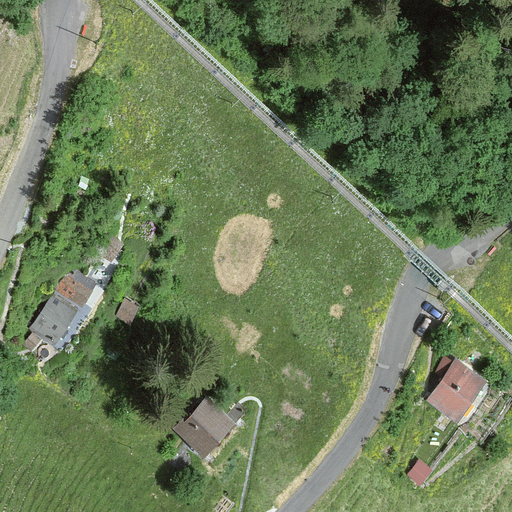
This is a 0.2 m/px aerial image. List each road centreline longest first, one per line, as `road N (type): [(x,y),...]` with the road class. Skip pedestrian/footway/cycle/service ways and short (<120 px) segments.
road 1 (unclassified): [(292,511),(368,419),(420,275),(511,208)]
road 2 (unclassified): [(57,0),(54,91),(0,238)]
